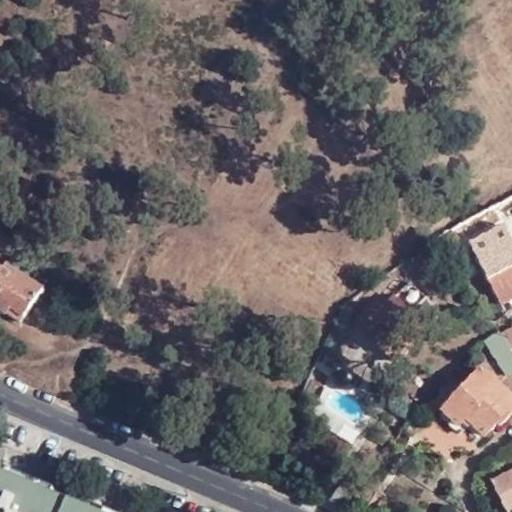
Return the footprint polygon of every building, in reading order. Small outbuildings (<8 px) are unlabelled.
[(511,234),(508,228),(474,246),(506,307),(507,306),(511,303),(511,234)] [(2,269),(0,267),(0,310),(6,314),(9,309),(23,318),(41,289),(5,265),(2,269)] [(384,308),(378,302),(357,321),(394,362),(425,332),(442,316),(427,299),(410,314),(394,298),(384,308)] [(495,336),(489,340),(510,374),(511,372),(511,348),(507,340),(505,338),(504,335),(503,333),(495,336)] [(511,394),(482,366),(442,408),(461,425),(467,417),(488,436),(500,422),(503,424),(511,414),(511,394)] [(511,471),(495,480),(509,510),(511,508),(511,471)] [(92,511),(0,472),(0,511),(92,511)] [(350,477),(338,503),(353,511),(366,486),(350,477)]
